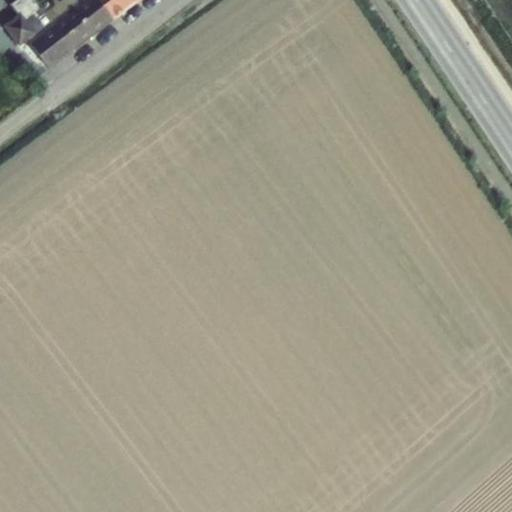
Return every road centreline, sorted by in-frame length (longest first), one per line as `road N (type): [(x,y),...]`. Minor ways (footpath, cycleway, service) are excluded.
road 1 (residential): [(0,140),(180,0)]
road 2 (secondary): [(511,141),(416,0)]
